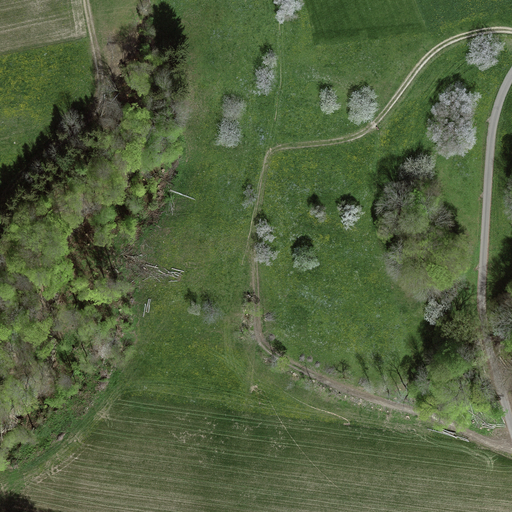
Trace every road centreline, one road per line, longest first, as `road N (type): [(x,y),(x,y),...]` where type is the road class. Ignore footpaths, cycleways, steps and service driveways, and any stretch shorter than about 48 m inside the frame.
road 1 (track): [(511,446),(435,416),(300,384),(274,365),(259,332),(253,259),(265,158),(283,151)]
road 2 (unclassified): [(511,429),(482,321),(493,128),(511,75)]
road 3 (track): [(511,33),(461,37),(439,48),(371,128),(349,141),(283,151)]
road 4 (track): [(86,0),(95,106),(0,203)]
